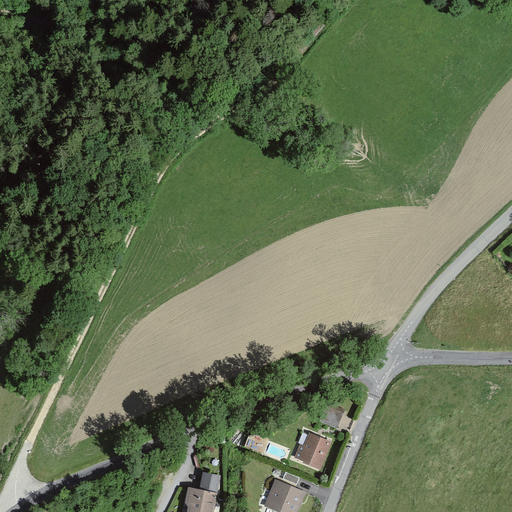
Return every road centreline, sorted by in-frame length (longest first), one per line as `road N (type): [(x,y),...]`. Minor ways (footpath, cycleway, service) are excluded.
road 1 (track): [(19,510),(28,442),(164,168),(263,89),(345,0)]
road 2 (unclassified): [(17,511),(190,429),(389,363)]
road 3 (unclassified): [(511,213),(457,262),(389,363)]
road 4 (residential): [(389,363),(331,511)]
road 5 (unclassified): [(389,363),(511,358)]
